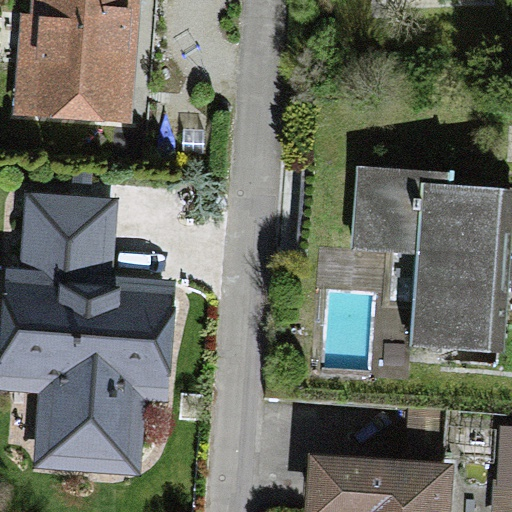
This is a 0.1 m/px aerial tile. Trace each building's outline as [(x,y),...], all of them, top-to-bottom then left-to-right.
[(131,0),(40,0),(35,66),(25,65),(22,108),(123,115),(131,0)] [(453,171),(450,170),(449,174),(363,168),(355,248),(433,256),(430,298),(414,297),(411,344),(498,351),(509,191),(452,187),(453,171)] [(19,285),(13,375),(43,377),(49,385),(62,390),(57,453),(125,458),(130,383),(153,385),(159,295),(95,290),(100,213),(40,209),(34,286),(19,285)] [(501,480),(511,480),(511,429),(504,429),(501,480)] [(314,511),(440,511),(443,472),(318,464),(314,511)]
